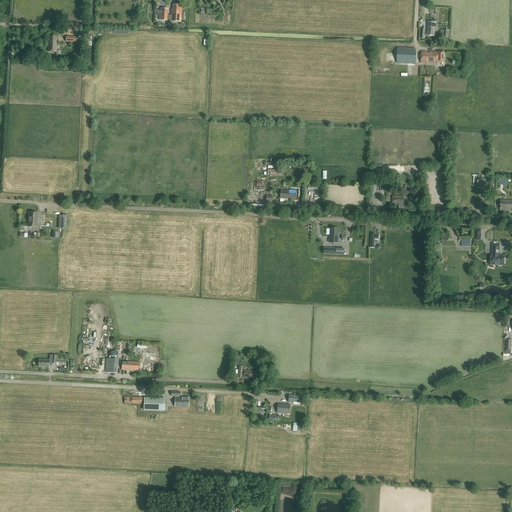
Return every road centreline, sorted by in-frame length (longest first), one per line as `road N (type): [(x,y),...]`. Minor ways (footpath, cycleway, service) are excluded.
road 1 (track): [(511,228),(0,199)]
road 2 (track): [(276,395),(0,381)]
road 3 (track): [(0,371),(229,382)]
road 4 (track): [(511,218),(283,205)]
